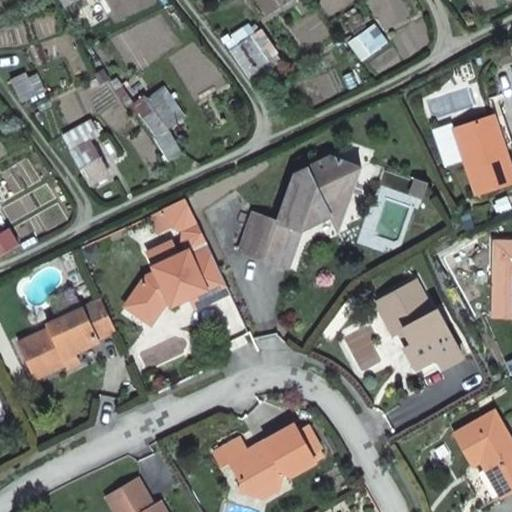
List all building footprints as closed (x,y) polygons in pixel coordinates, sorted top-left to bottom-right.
[(260,31),(232,50),(250,79),(269,66),(265,59),(275,52),(260,31)] [(144,96),(132,104),(169,160),(182,152),(167,127),(183,116),(173,100),(162,89),(147,99),(144,96)] [(489,117),(500,150),(505,148),(494,115),(489,117)] [(454,129),(477,194),(511,182),(511,168),(505,148),(500,150),(489,117),(454,129)] [(91,120),(63,136),(71,151),(88,141),(99,135),(91,120)] [(88,141),(71,151),(90,184),(108,174),(88,141)] [(239,252),(280,267),(290,241),(299,236),(301,231),(304,223),(310,219),(313,225),(331,216),(327,209),(350,197),(361,167),(330,155),(291,173),(276,222),(253,214),(239,252)] [(416,181),(409,197),(414,199),(421,183),(416,181)] [(423,203),(430,187),(421,183),(414,199),(423,203)] [(339,233),(350,197),(327,209),(331,216),(339,233)] [(310,219),(304,223),(301,231),(313,225),(310,219)] [(290,241),(280,267),(287,269),(299,236),(290,241)] [(511,241),(493,241),(492,316),(511,316),(511,241)] [(230,292),(208,246),(189,254),(188,250),(171,257),(173,262),(154,271),(146,275),(130,299),(156,317),(166,302),(169,300),(187,292),(189,297),(193,309),(230,292)] [(154,271),(173,262),(171,257),(151,267),(153,270),(154,271)] [(432,312),(415,281),(376,302),(393,334),(400,331),(403,338),(408,336),(412,343),(405,348),(416,368),(432,359),(437,361),(441,367),(462,356),(437,310),(432,312)] [(172,305),(189,297),(187,292),(169,300),(172,305)] [(126,306),(151,323),(156,317),(130,299),(126,306)] [(49,330),(19,343),(35,380),(67,366),(64,360),(74,355),(99,345),(98,342),(117,333),(102,302),(47,326),(49,330)] [(79,366),(74,355),(64,360),(67,366),(69,370),(79,366)] [(432,359),(416,368),(421,378),(441,367),(437,361),(432,359)] [(511,491),(511,445),(493,413),(453,436),(471,468),(479,463),(483,461),(486,466),(482,469),(500,499),(511,491)] [(228,460),(240,482),(237,491),(257,495),(260,481),(264,479),(278,473),(284,479),(309,464),(287,427),(260,443),(262,448),(254,453),(246,450),(228,460)] [(269,489),(278,473),(264,479),(260,481),(257,495),(268,490),(269,489)] [(165,511),(160,503),(153,507),(137,480),(107,497),(115,511),(165,511)]
